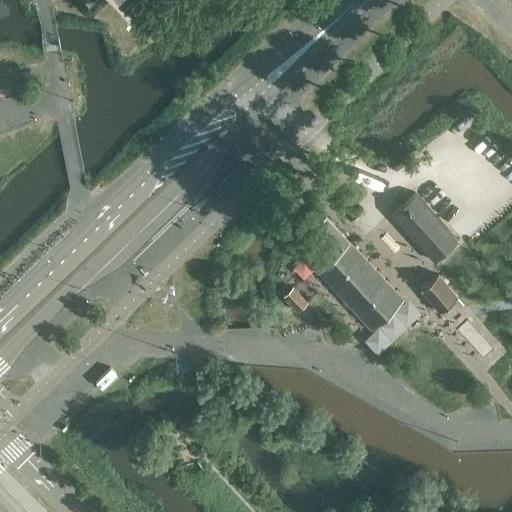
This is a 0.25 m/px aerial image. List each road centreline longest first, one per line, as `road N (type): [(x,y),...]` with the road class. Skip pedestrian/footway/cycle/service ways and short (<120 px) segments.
road 1 (tertiary): [(0,361),(350,9)]
road 2 (tertiary): [(350,9),(336,12),(173,146),(0,321)]
road 3 (residential): [(134,344),(308,351),(463,438),(511,436)]
